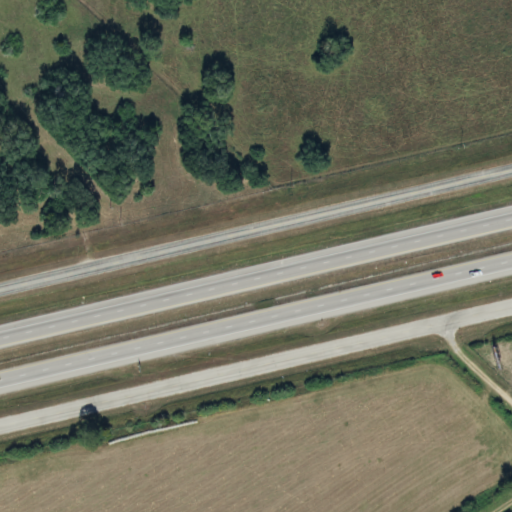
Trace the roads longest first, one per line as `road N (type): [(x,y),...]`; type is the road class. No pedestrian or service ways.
road 1 (motorway): [(511,217),(0,337)]
road 2 (motorway): [(0,380),(511,260)]
road 3 (tertiary): [(0,287),(511,168)]
road 4 (tertiary): [(0,426),(511,307)]
road 5 (residential): [(511,495),(465,358),(444,324)]
